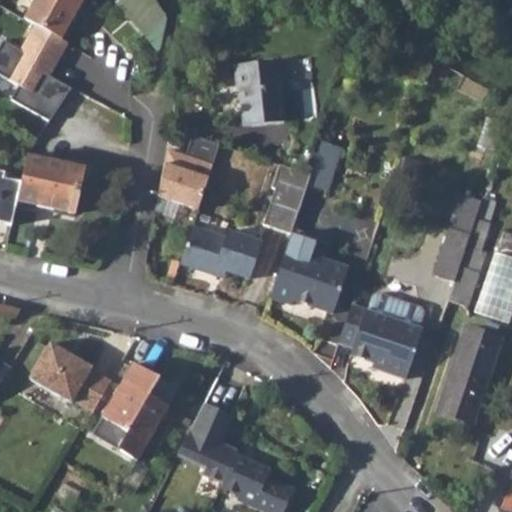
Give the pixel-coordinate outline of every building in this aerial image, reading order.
[(25,16),(34,0),(20,0),(15,10),(25,16)] [(35,0),(24,20),(34,26),(61,41),(84,0),(35,0)] [(124,0),(119,5),(144,34),(163,17),(148,0),(124,0)] [(61,41),(34,26),(20,51),(3,41),(0,47),(0,76),(19,87),(11,101),(49,122),(71,90),(50,78),(44,74),(48,68),(54,71),(69,45),(61,41)] [(244,128),(284,123),(280,87),(282,87),(279,61),(234,66),(237,92),(239,92),(244,128)] [(50,78),(54,71),(48,68),(44,74),(50,78)] [(159,197),(197,210),(220,146),(193,137),(186,156),(167,150),(159,197)] [(327,191),(342,148),(322,142),(311,176),(308,185),(327,191)] [(76,214),(85,169),(27,157),(20,188),(17,202),(76,214)] [(263,225),(291,235),(298,214),(308,185),(311,176),(280,165),(272,188),(275,190),(263,225)] [(17,202),(20,188),(0,179),(0,224),(12,227),(17,202)] [(250,280),(261,242),(227,232),(230,223),(196,213),(180,265),(214,275),(216,270),(250,280)] [(466,248),(480,252),(490,224),(476,220),(470,236),(466,248)] [(454,283),(466,248),(470,236),(451,229),(435,277),(454,283)] [(511,322),(511,318),(511,232),(502,229),(478,313),(511,322)] [(332,314),(348,269),(324,261),(312,257),(314,251),(317,243),(291,235),(269,298),(292,306),(293,301),(332,314)] [(467,308),(486,254),(480,252),(466,248),(454,283),(448,302),(467,308)] [(312,257),(324,261),(326,255),(314,251),(312,257)] [(405,380),(422,330),(418,329),(424,314),(421,309),(377,294),(372,297),(367,312),(351,306),(338,344),(352,349),(350,356),(386,368),(384,373),(405,380)] [(473,423),(501,340),(465,328),(437,412),(473,423)] [(94,413),(112,382),(92,371),(93,369),(50,343),(31,379),(73,404),(74,401),(94,413)] [(0,387),(12,369),(0,360),(0,387)] [(135,364),(103,418),(129,433),(119,450),(138,462),(170,408),(150,396),(161,379),(135,364)] [(203,476),(223,484),(234,456),(236,452),(220,445),(231,417),(202,405),(175,455),(206,468),(203,476)] [(263,511),(284,511),(294,490),(267,479),(271,472),(234,456),(223,484),(220,489),(239,497),(237,501),(263,511)] [(511,511),(511,474),(510,480),(511,480),(511,484),(498,511),(511,511)]
